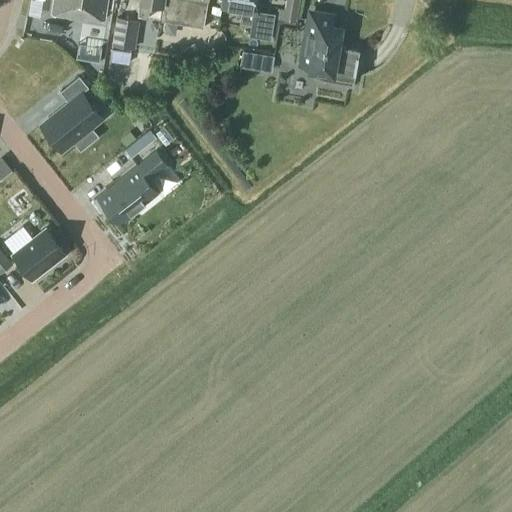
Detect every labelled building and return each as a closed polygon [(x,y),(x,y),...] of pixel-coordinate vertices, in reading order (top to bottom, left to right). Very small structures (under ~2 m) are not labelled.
[(54,0),(52,14),(89,20),(89,17),(104,19),(107,0),(54,0)] [(204,27),(208,0),(140,0),(138,16),(149,18),(151,4),(162,6),(159,20),(204,27)] [(271,40),(275,13),(259,11),(260,0),(222,0),(222,7),(242,10),(240,23),(251,25),(249,36),(271,40)] [(296,21),(299,0),(286,0),(284,19),(296,21)] [(332,31),(332,26),(334,16),(311,12),(301,65),(310,67),(309,73),(318,74),(317,80),(353,86),(360,48),(337,44),(339,32),(332,31)] [(140,19),(117,15),(112,43),(136,47),(140,19)] [(139,42),(137,59),(152,61),(154,44),(139,42)] [(177,58),(178,45),(159,42),(157,55),(177,58)] [(240,66),(254,68),(256,53),(243,50),(240,66)] [(73,141),(92,126),(103,117),(82,92),(89,87),(79,75),(60,91),(69,101),(41,124),(62,150),(73,141)] [(154,137),(149,130),(136,140),(142,147),(154,137)] [(150,178),(169,163),(157,148),(98,195),(120,223),(160,191),(150,178)] [(0,180),(13,171),(1,157),(0,157),(0,180)] [(197,183),(165,203),(176,219),(220,192),(199,159),(186,166),(197,183)] [(12,253),(32,278),(65,252),(45,227),(12,253)] [(0,272),(12,263),(0,247),(0,272)]
